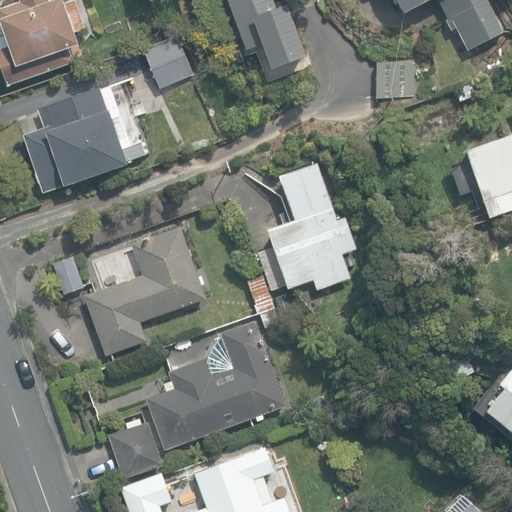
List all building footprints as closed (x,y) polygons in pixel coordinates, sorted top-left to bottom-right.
[(0,65),(7,85),(71,64),(70,61),(82,57),(74,33),(84,29),(75,1),(63,5),(60,0),(18,0),(19,1),(0,7),(0,65)] [(275,9),(272,0),(226,0),(245,51),(262,45),(271,70),(295,61),(294,58),(305,54),(286,5),(275,9)] [(456,28),(468,51),(503,33),(486,0),(395,0),(403,14),(430,0),(437,0),(448,20),(446,21),(451,31),(456,28)] [(143,51),(159,88),(193,74),(177,36),(143,51)] [(454,89),(457,100),(475,95),(472,84),(454,89)] [(22,134),(43,193),(145,157),(140,143),(131,146),(109,86),(100,89),(99,87),(38,109),(44,127),(22,134)] [(463,145),(489,218),(511,210),(511,134),(491,142),(490,136),(463,145)] [(337,220),(316,163),(279,177),(294,220),(266,230),(273,247),(257,252),(271,290),(285,285),(287,289),(313,280),(316,290),(350,278),(342,254),(356,249),(345,218),(337,220)] [(447,168),(452,187),(466,183),(461,163),(447,168)] [(85,295),(106,354),(147,340),(140,321),(205,298),(201,285),(205,284),(204,282),(201,275),(197,277),(179,226),(131,243),(142,275),(120,282),(85,295)] [(59,282),(63,294),(84,287),(82,282),(73,256),(52,264),(59,282)] [(260,330),(278,324),(262,275),(246,280),(253,303),(252,303),(260,330)] [(274,297),(279,314),(291,309),(286,293),(274,297)] [(146,398),(165,449),(286,405),(255,320),(221,332),(232,364),(227,366),(228,369),(211,375),(205,358),(168,371),(174,387),(146,398)] [(453,382),(473,371),(465,356),(446,367),(453,382)] [(485,410),(511,432),(511,368),(499,384),(503,387),(485,410)] [(109,434),(123,478),(162,465),(148,421),(109,434)] [(272,502),(262,475),(273,471),(264,448),(194,473),(207,508),(195,511),(289,511),(284,497),(272,502)] [(129,511),(161,511),(159,505),(172,500),(161,472),(120,487),(129,511)] [(485,511),(464,492),(446,511),(485,511)]
